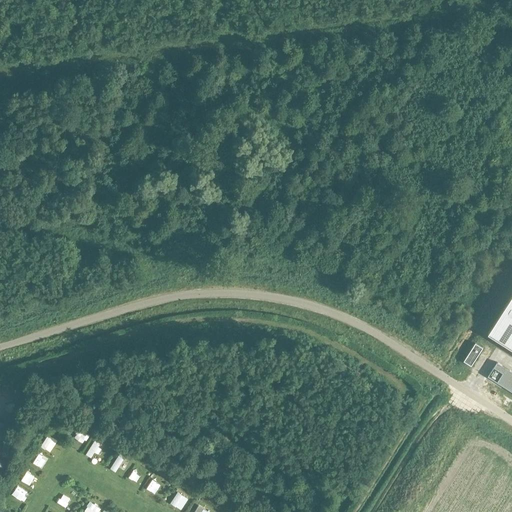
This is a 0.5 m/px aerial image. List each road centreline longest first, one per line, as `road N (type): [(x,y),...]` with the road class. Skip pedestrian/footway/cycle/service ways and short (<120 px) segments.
road 1 (unclassified): [(511,418),(340,316),(255,296),(141,305),(0,347)]
road 2 (track): [(479,0),(473,8),(0,67)]
road 3 (track): [(423,402),(306,331),(203,319),(20,371),(0,402)]
